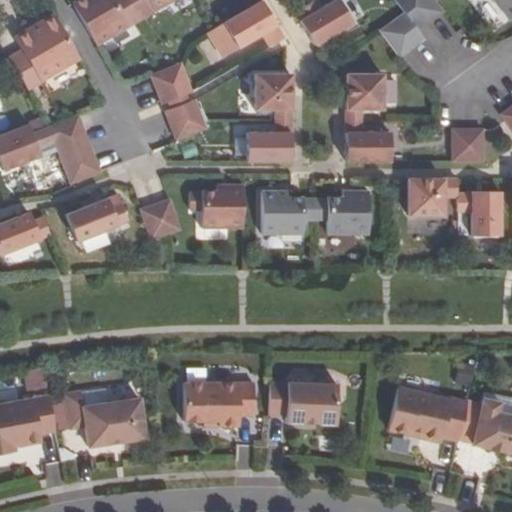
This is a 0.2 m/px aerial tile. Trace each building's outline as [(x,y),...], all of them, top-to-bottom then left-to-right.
[(76,0),(71,3),(96,45),(141,19),(129,0),(76,0)] [(129,0),(141,19),(172,0),(129,0)] [(313,45),(352,23),(338,0),(334,0),(321,8),(315,0),(314,0),(294,12),(313,45)] [(417,30),(429,21),(413,0),(404,0),(398,5),(404,13),(417,30)] [(413,0),(429,21),(441,12),(435,3),(432,0),(413,0)] [(511,0),(493,0),(509,21),(511,18),(511,0)] [(283,39),(261,1),(222,23),(215,27),(207,33),(221,57),(237,48),(262,33),(269,46),(283,39)] [(392,22),(411,47),(423,38),(417,30),(404,13),(392,22)] [(79,59),(52,14),(39,22),(41,25),(28,33),(26,29),(13,37),(21,50),(8,57),(27,89),(79,59)] [(380,31),(399,56),(411,47),(392,22),(380,31)] [(150,76),(155,90),(185,78),(179,64),(169,68),(150,76)] [(345,121),(360,121),(360,109),(381,109),(381,74),(344,75),(345,121)] [(275,121),(290,121),(290,75),(287,75),(253,75),(253,110),(275,110),(275,121)] [(155,90),(161,104),(190,93),(185,78),(155,90)] [(164,111),(169,125),(199,114),(193,99),(187,101),(169,109),(164,111)] [(504,121),(511,131),(511,105),(500,114),(504,121)] [(175,139),(204,128),(202,122),(199,114),(169,125),(175,139)] [(0,135),(0,165),(2,171),(40,156),(37,148),(53,142),(83,130),(77,116),(49,127),(31,134),(28,125),(0,135)] [(245,162),(290,161),(290,133),(290,121),(275,121),(275,133),(245,133),(245,162)] [(345,162),(389,161),(389,133),(360,133),(360,121),(345,121),(345,162)] [(53,142),(58,156),(88,144),(83,130),(53,142)] [(451,161),(466,161),(466,130),(451,130),(451,161)] [(466,161),(481,161),(482,130),(466,130),(466,161)] [(64,169),(93,158),(88,144),(58,156),(64,169)] [(64,169),(69,184),(99,172),(93,158),(64,169)] [(456,194),(456,179),(407,179),(407,215),(442,215),(442,197),(456,197),(456,194)] [(200,228),(242,228),(242,185),(215,186),(216,192),(200,192),(200,193),(188,193),(188,210),(200,210),(200,228)] [(302,220),(314,219),(314,199),(302,199),(302,198),(286,198),(286,191),(260,191),(260,234),(302,234),(302,220)] [(368,234),(367,191),(341,192),(341,197),(326,197),(326,199),(314,199),(314,219),(326,219),(326,234),(368,234)] [(499,236),(499,192),(470,192),(470,194),(456,194),(456,197),(456,212),(470,212),(470,236),(499,236)] [(75,241),(127,221),(120,203),(110,208),(106,199),(64,215),(75,241)] [(164,235),(179,230),(168,200),(154,205),(164,235)] [(150,240),(164,235),(154,205),(140,210),(150,240)] [(0,254),(50,235),(43,217),(32,222),(28,213),(0,223),(0,254)] [(253,415),(254,383),(181,380),(182,419),(202,419),(217,420),(217,425),(237,426),(238,415),(253,415)] [(336,385),(269,382),(267,415),(285,416),(285,423),(303,423),(303,421),(317,421),(316,424),(335,425),(336,385)] [(457,441),(466,402),(450,398),(449,400),(397,387),(387,429),(410,435),(410,433),(419,435),(418,437),(440,442),(441,437),(457,441)] [(62,394),(69,428),(83,425),(87,445),(145,435),(137,395),(81,405),(78,391),(62,394)] [(511,416),(511,400),(483,394),(482,399),(499,403),(497,412),(511,416)] [(54,431),(48,396),(0,404),(0,454),(5,453),(4,448),(13,447),(40,442),(38,434),(54,431)] [(511,454),(511,416),(497,412),(499,403),(482,399),(471,444),(488,448),(489,446),(500,448),(499,451),(511,454)]
